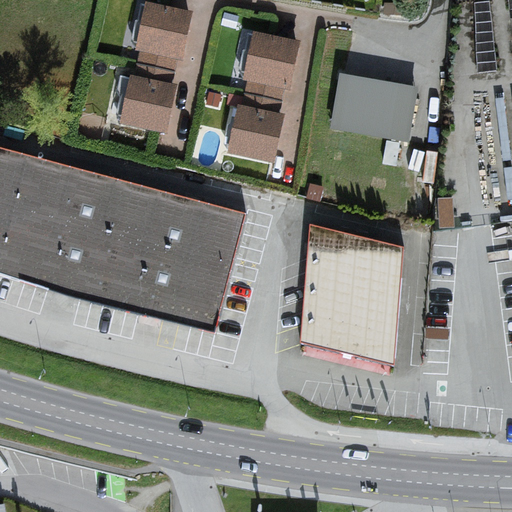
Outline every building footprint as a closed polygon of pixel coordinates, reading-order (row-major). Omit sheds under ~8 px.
[(195,20),(147,10),(137,58),(140,58),(177,67),(184,68),(195,20)] [(272,39),(257,36),(247,85),(249,85),(286,93),(291,94),(301,45),(272,39)] [(140,58),(138,67),(134,85),(172,93),(177,67),(140,58)] [(415,93),(344,79),(334,129),(406,143),(415,93)] [(134,85),(131,84),(121,131),(154,138),(168,141),(177,94),(172,93),(134,85)] [(286,93),(249,85),(247,95),(244,110),(281,118),(286,93)] [(244,110),(241,110),(232,156),(280,165),(289,119),(281,118),(244,110)] [(245,225),(0,159),(0,279),(220,338),(245,225)] [(407,255),(315,233),(303,350),(395,374),(407,255)]
